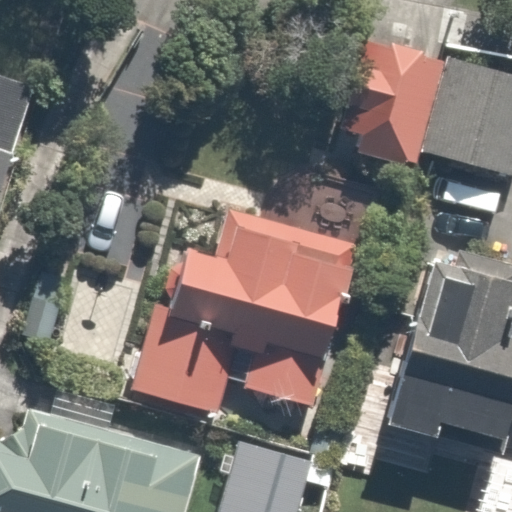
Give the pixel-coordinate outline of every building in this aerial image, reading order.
[(458,59),(378,36),(345,150),(425,173),(458,59)] [(511,71),(468,60),(441,157),(511,176),(511,71)] [(0,212),(33,83),(0,74),(0,212)] [(382,250),(248,211),(236,255),(189,242),(170,306),(144,396),(228,420),(236,391),(321,416),(343,341),(354,344),(382,250)] [(511,279),(458,268),(446,318),(426,313),(402,420),(509,444),(511,428),(511,279)] [(113,419),(49,404),(34,467),(0,459),(0,511),(189,511),(204,453),(142,438),(110,431),(113,419)] [(302,511),(316,461),(244,442),(225,511),(302,511)]
